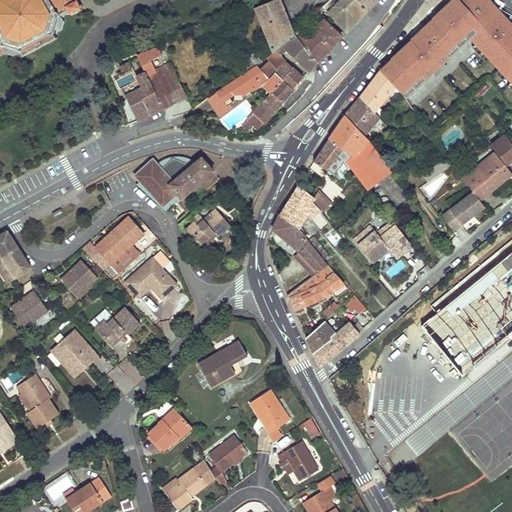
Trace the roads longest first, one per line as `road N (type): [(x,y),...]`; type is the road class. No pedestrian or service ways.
road 1 (residential): [(215,307),(147,206),(123,207),(71,249),(48,255),(30,247),(8,217)]
road 2 (tertiary): [(264,151),(160,142),(8,217)]
road 3 (residential): [(511,210),(309,381)]
road 4 (unknown): [(358,463),(511,341)]
road 5 (secondary): [(300,150),(415,0)]
road 6 (secondary): [(387,511),(309,381)]
road 7 (residential): [(215,307),(117,417)]
road 8 (residential): [(117,417),(0,499)]
road 9 (secondary): [(261,285),(259,232),(292,163)]
